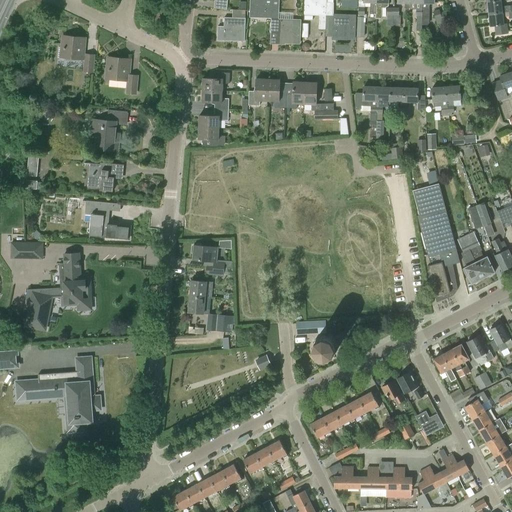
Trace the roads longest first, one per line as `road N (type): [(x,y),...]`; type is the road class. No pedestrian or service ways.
road 1 (residential): [(145,482),(182,59),(123,30)]
road 2 (residential): [(478,65),(206,59),(186,43),(190,0)]
road 3 (residential): [(491,491),(410,339)]
road 4 (residential): [(145,482),(287,401)]
road 5 (residential): [(287,401),(410,339)]
road 6 (residential): [(340,511),(287,401)]
